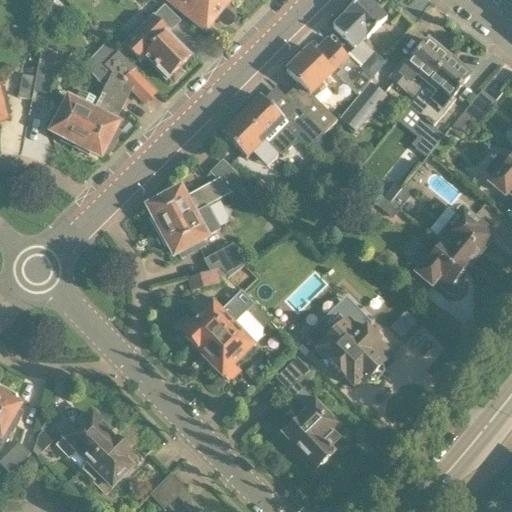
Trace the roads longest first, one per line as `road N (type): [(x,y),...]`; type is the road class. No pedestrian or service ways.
road 1 (residential): [(100,206),(310,0)]
road 2 (residential): [(277,511),(123,354)]
road 3 (residential): [(123,354),(134,330),(137,280),(100,206)]
road 4 (secondary): [(410,511),(511,396)]
road 5 (residential): [(0,351),(21,362),(85,370),(123,354)]
road 6 (residential): [(123,354),(34,264)]
